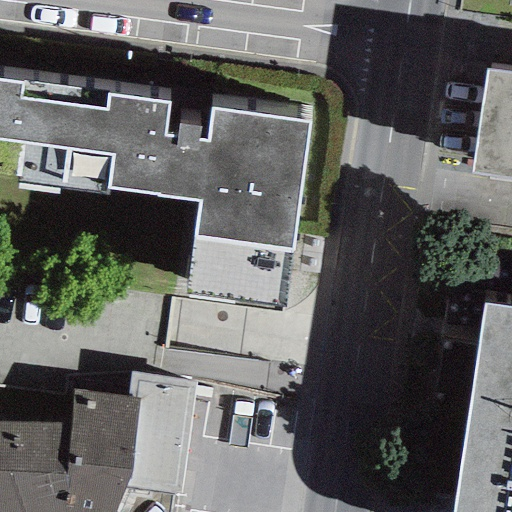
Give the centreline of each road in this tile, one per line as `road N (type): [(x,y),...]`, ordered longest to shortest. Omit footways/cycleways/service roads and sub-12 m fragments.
road 1 (secondary): [(331,511),(401,41)]
road 2 (residential): [(104,0),(401,41)]
